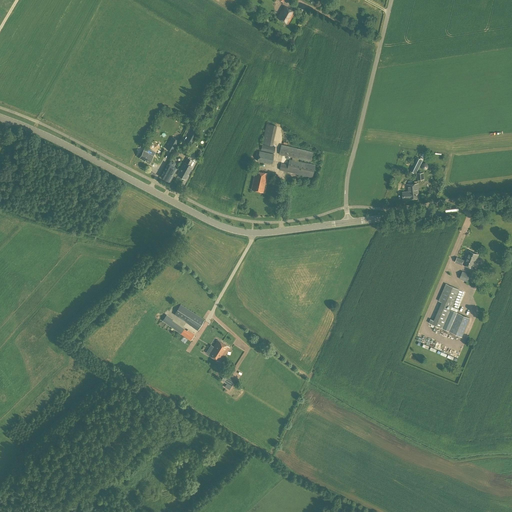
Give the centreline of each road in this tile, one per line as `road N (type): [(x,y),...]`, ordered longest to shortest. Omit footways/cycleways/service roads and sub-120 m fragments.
road 1 (secondary): [(0,117),(230,230),(348,224)]
road 2 (unclassified): [(348,224),(346,179),(391,0)]
road 3 (secondary): [(511,204),(348,224)]
